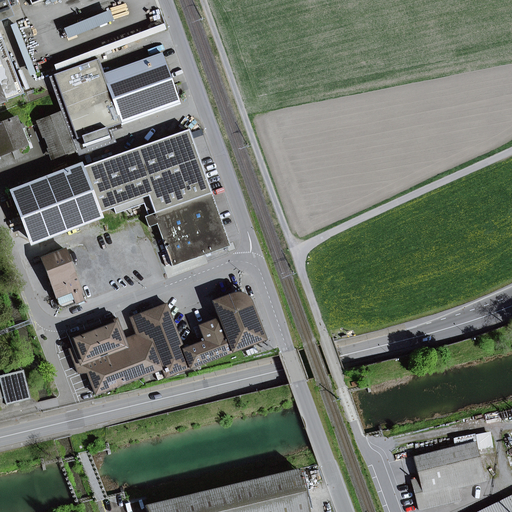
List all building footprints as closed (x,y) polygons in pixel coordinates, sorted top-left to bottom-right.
[(0,0),(0,20),(13,16),(10,7),(7,0),(0,0)] [(111,7),(66,26),(70,37),(115,18),(111,7)] [(0,102),(23,94),(0,34),(0,102)] [(121,124),(179,103),(161,54),(103,75),(121,124)] [(74,143),(100,133),(75,64),(49,73),(74,143)] [(39,122),(52,157),(74,148),(61,114),(39,122)] [(0,124),(0,152),(26,143),(20,129),(24,128),(22,124),(19,125),(16,118),(0,124)] [(144,203),(148,215),(210,193),(198,160),(188,130),(84,167),(100,213),(114,207),(116,213),(130,208),(144,203)] [(12,194),(30,240),(100,213),(84,167),(12,194)] [(172,266),(229,246),(210,193),(148,215),(145,217),(148,227),(157,224),(172,266)] [(147,239),(140,220),(132,223),(139,242),(147,239)] [(64,308),(150,275),(130,223),(114,230),(111,223),(82,234),(85,241),(40,258),(59,306),(64,308)] [(162,369),(165,378),(265,340),(250,301),(247,297),(242,294),(233,293),(211,301),(218,318),(198,326),(204,341),(183,349),(166,304),(132,317),(135,325),(143,321),(146,328),(137,332),(138,333),(139,335),(134,336),(137,343),(127,347),(128,348),(80,366),(79,366),(75,367),(78,373),(87,372),(95,395),(162,369)] [(80,366),(128,348),(127,347),(124,338),(116,318),(68,337),(73,348),(69,350),(71,355),(75,354),(79,366),(80,366)] [(137,332),(146,328),(143,321),(135,325),(137,332)] [(127,347),(137,343),(134,336),(139,335),(138,333),(124,338),(127,347)] [(75,367),(79,366),(75,354),(71,355),(75,367)] [(23,371),(0,377),(0,379),(0,381),(24,375),(23,371)] [(0,381),(6,405),(30,399),(24,375),(0,381)] [(460,500),(457,488),(484,481),(474,442),(413,457),(419,479),(411,481),(418,510),(460,500)] [(308,511),(298,469),(145,505),(147,511),(308,511)] [(511,511),(511,495),(477,511),(511,511)]
